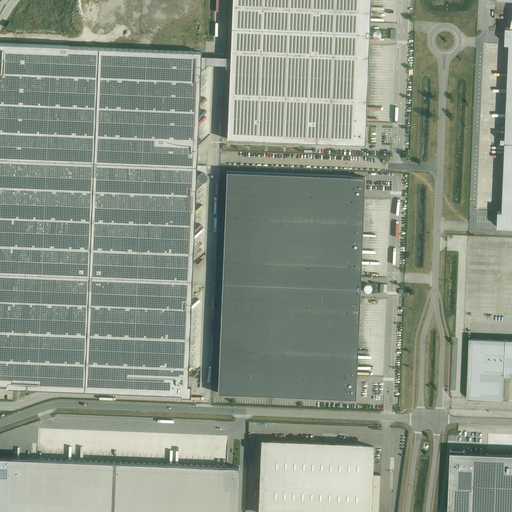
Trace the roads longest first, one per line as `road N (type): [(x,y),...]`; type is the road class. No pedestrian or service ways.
road 1 (unclassified): [(420,419),(69,403),(0,423)]
road 2 (unknown): [(249,411),(239,433),(180,435),(59,425),(52,405)]
road 3 (unclassified): [(433,303),(439,168)]
